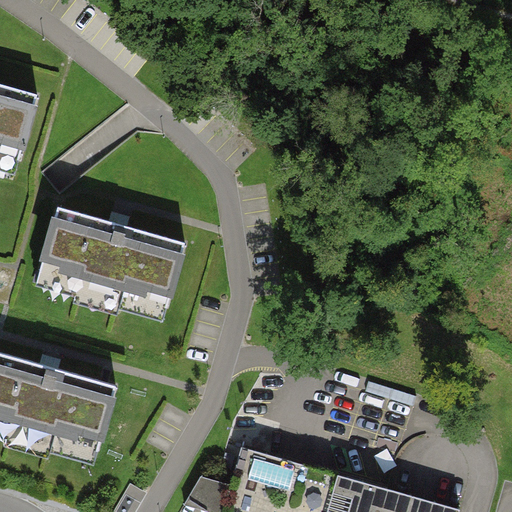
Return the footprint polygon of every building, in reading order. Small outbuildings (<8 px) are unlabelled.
[(0,85),(0,161),(18,167),(38,96),(0,85)] [(117,223),(59,206),(40,275),(167,311),(186,242),(117,223)] [(119,386),(0,350),(0,428),(98,457),(119,386)] [(470,511),(471,508),(260,449),(241,511),(470,511)] [(195,494),(226,501),(233,468),(202,461),(195,494)]
